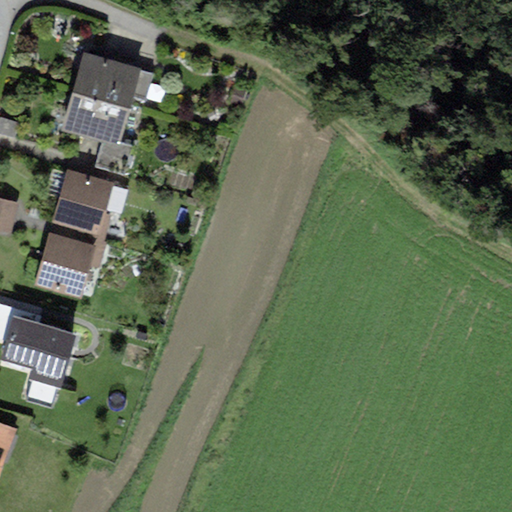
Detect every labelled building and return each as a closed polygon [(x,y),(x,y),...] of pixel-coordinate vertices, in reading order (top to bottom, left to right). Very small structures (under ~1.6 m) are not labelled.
[(139,70),(83,54),(72,90),(128,107),(139,70)] [(128,107),(72,90),(62,127),(117,144),(128,107)] [(3,119),(0,130),(0,132),(17,138),(21,125),(3,119)] [(112,183),(66,172),(53,226),(99,237),(112,183)] [(19,203),(0,198),(0,231),(11,234),(19,203)] [(95,246),(49,234),(34,285),(81,297),(95,246)] [(78,332),(11,315),(0,357),(38,367),(35,377),(64,385),(78,332)] [(0,485),(19,434),(0,425),(0,485)]
